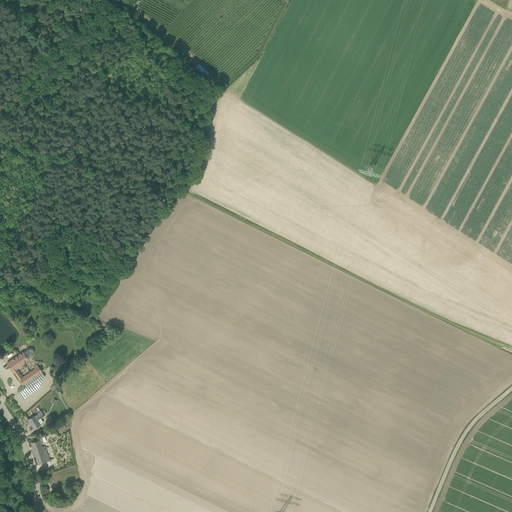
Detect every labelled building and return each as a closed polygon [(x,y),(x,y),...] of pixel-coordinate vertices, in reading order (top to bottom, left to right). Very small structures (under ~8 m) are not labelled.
[(198,64),(195,68),(206,76),(209,72),(198,64)] [(29,359),(28,359),(33,356),(32,355),(33,355),(33,354),(34,353),(34,352),(34,351),(33,351),(33,350),(32,350),(32,349),(31,349),(30,349),(29,349),(28,350),(28,349),(24,352),(23,351),(7,363),(13,372),(14,372),(25,364),(24,363),(29,359)] [(23,385),(42,371),(39,366),(19,380),(23,385)] [(34,415),(28,419),(34,429),(40,425),(37,420),(44,416),(41,410),(37,413),(38,414),(35,416),(34,415)] [(38,438),(39,440),(31,442),(38,464),(49,460),(44,446),(41,447),(40,444),(43,444),(43,442),(42,437),(38,438)]
